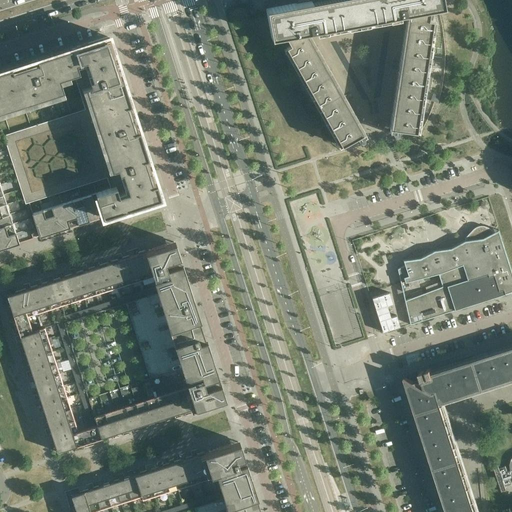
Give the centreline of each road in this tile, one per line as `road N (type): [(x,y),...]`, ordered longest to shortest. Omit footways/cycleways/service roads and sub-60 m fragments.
road 1 (residential): [(378,358),(334,223),(494,173),(511,195)]
road 2 (secondary): [(217,207),(311,511)]
road 3 (unclassified): [(181,218),(274,511)]
road 4 (secondary): [(151,0),(217,207)]
road 5 (secondary): [(254,195),(188,0)]
road 6 (unclassified): [(118,23),(181,218)]
road 7 (secondary): [(313,378),(254,195)]
road 8 (residential): [(420,511),(372,360)]
road 9 (residential): [(511,315),(378,358)]
road 10 (secondary): [(355,511),(313,378)]
